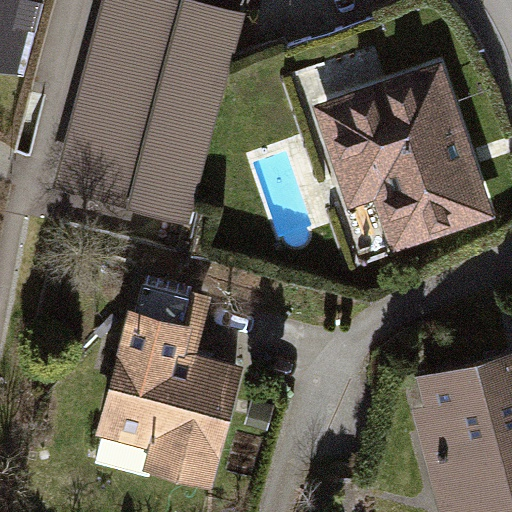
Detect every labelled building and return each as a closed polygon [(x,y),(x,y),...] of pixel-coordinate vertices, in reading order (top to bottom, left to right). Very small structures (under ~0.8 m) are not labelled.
[(0,0),(0,52),(19,60),(34,0),(0,0)] [(240,13),(190,0),(113,0),(66,179),(187,212),(240,13)] [(482,207),(436,71),(398,84),(375,15),(304,39),(345,160),(371,151),(399,235),(482,207)] [(143,280),(106,423),(159,437),(153,459),(207,473),(235,365),(187,353),(202,295),(143,280)] [(496,480),(501,500),(511,496),(511,375),(506,354),(430,375),(438,406),(425,410),(448,493),(496,480)]
